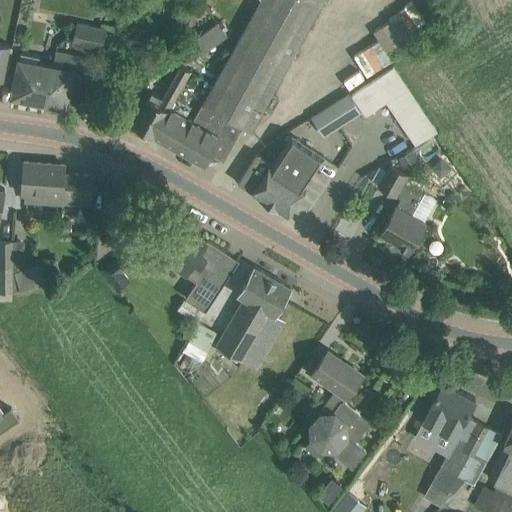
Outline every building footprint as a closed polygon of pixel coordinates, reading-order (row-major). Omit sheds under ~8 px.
[(180,150),(205,164),(211,153),(223,160),(241,129),(249,134),(259,116),(323,0),(259,0),(260,1),(215,83),(203,103),(217,110),(207,128),(201,126),(193,141),(190,140),(180,150)] [(371,27),(379,38),(354,54),(364,71),(429,29),(411,1),(371,27)] [(72,42),(102,49),(106,27),(76,21),(72,42)] [(191,41),(201,54),(226,35),(217,22),(191,41)] [(0,42),(0,79),(6,80),(12,45),(0,42)] [(53,62),(49,62),(48,68),(52,69),(46,101),(54,102),(54,105),(61,106),(62,104),(66,105),(66,104),(77,107),(87,57),(56,50),(53,62)] [(20,58),(19,58),(12,94),(46,101),(52,69),(48,68),(49,62),(39,59),(40,55),(21,52),(20,58)] [(133,123),(153,135),(169,107),(190,70),(180,64),(162,97),(151,91),(133,123)] [(366,115),(387,101),(416,145),(438,130),(394,65),(351,94),(366,115)] [(324,136),(361,112),(349,92),(311,116),(324,136)] [(153,135),(180,150),(190,140),(193,141),(201,126),(207,128),(217,110),(203,103),(193,120),(169,107),(153,135)] [(257,152),(238,181),(287,214),(323,156),(291,135),(272,162),(257,152)] [(398,158),(405,169),(419,160),(412,149),(398,158)] [(25,199),(62,202),(63,179),(63,171),(64,171),(65,164),(24,161),(21,191),(26,191),(25,199)] [(380,232),(410,249),(426,222),(411,214),(422,194),(403,182),(407,174),(390,164),(378,185),(396,195),(397,193),(401,196),(380,232)] [(62,202),(91,204),(93,173),(64,171),(63,171),(63,179),(62,202)] [(140,229),(156,206),(120,183),(105,207),(120,217),(107,237),(126,249),(140,229)] [(166,258),(181,268),(202,237),(175,219),(167,221),(150,246),(145,243),(134,259),(156,273),(166,258)] [(202,237),(181,268),(197,278),(185,296),(206,309),(239,259),(207,238),(206,240),(202,237)] [(0,240),(0,291),(14,291),(14,271),(13,240),(0,240)] [(42,262),(14,271),(14,291),(48,280),(42,262)] [(238,294),(244,297),(217,345),(241,358),(269,311),(274,314),(291,286),(255,265),(238,294)] [(205,312),(184,298),(176,309),(197,323),(205,312)] [(190,341),(206,349),(215,332),(199,324),(190,341)] [(363,373),(328,349),(312,373),(336,389),(320,410),(334,411),(363,373)] [(424,416),(458,435),(434,480),(453,491),(465,478),(474,483),(501,433),(475,419),(475,420),(466,415),(475,398),(456,387),(458,384),(441,375),(433,391),(436,393),(424,416)] [(311,410),(304,419),(308,423),(309,439),(321,449),(328,448),(350,467),(364,449),(354,441),(369,422),(358,413),(360,411),(344,399),(334,411),(320,410),(317,414),(311,410)] [(0,403),(0,432),(20,419),(11,406),(5,411),(0,403)] [(498,481),(511,487),(511,425),(504,443),(488,476),(498,481)] [(349,490),(331,511),(360,511),(367,504),(349,490)]
